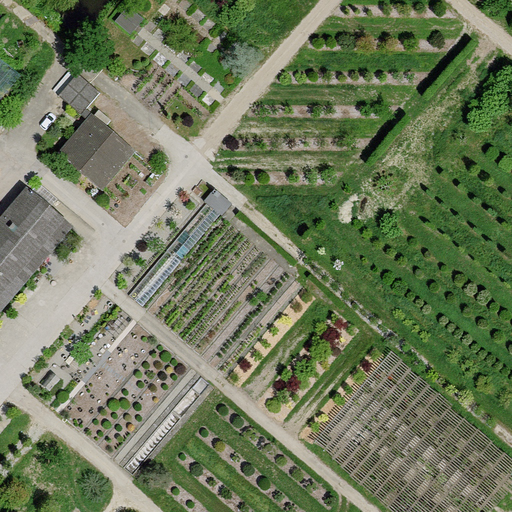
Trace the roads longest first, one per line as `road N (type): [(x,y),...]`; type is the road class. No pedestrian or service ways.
road 1 (track): [(0,151),(72,58),(511,438)]
road 2 (track): [(335,0),(0,384)]
road 3 (track): [(375,511),(96,276)]
road 4 (track): [(149,511),(1,382)]
road 5 (track): [(127,240),(5,144)]
